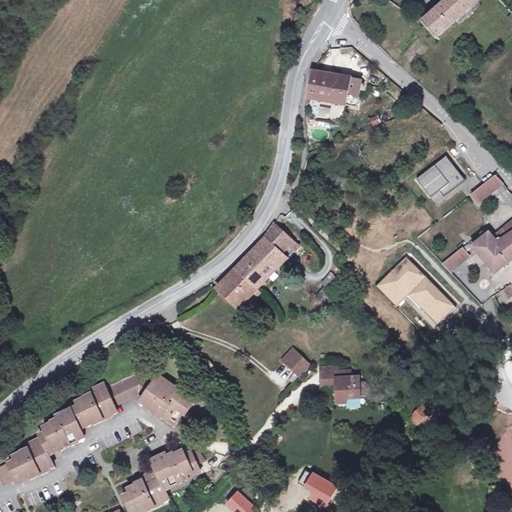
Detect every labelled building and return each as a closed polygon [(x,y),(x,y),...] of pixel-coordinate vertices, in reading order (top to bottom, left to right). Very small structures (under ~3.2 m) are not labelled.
[(436,39),(470,8),(479,0),(447,0),(447,1),(422,23),(436,39)] [(357,107),(362,80),(312,71),(308,99),(357,107)] [(371,127),(381,122),(377,115),(368,119),(371,127)] [(447,157),(418,180),(432,198),(441,192),(445,197),(466,181),(462,175),(447,157)] [(504,184),(496,176),(490,180),(498,189),(504,184)] [(479,204),(498,189),(490,180),(471,195),(479,204)] [(507,233),(507,230),(511,225),(511,222),(494,237),(496,241),(504,236),(504,235),(507,233)] [(275,271),(299,247),(275,224),(266,238),(236,269),(258,290),(268,279),(259,271),(266,263),(275,271)] [(511,260),(511,225),(507,230),(507,233),(504,235),(504,236),(496,241),(494,237),(490,233),(473,247),(496,274),(511,260)] [(451,273),(470,256),(467,252),(463,248),(443,265),(451,273)] [(406,258),(376,286),(397,307),(408,296),(412,292),(442,322),(457,308),(406,258)] [(275,271),(266,263),(259,271),(268,279),(275,271)] [(239,309),(258,290),(236,269),(217,289),(239,309)] [(326,287),(336,277),(331,272),(327,279),(323,283),(326,287)] [(321,301),(327,295),(323,291),(317,297),(321,301)] [(412,292),(408,296),(438,326),(442,322),(412,292)] [(284,362),(295,350),(293,349),(283,360),(284,362)] [(311,366),(295,350),(284,362),(301,377),(311,366)] [(205,356),(196,363),(203,371),(212,364),(205,356)] [(369,387),(365,383),(360,383),(360,377),(351,378),(351,371),(340,372),(340,367),(321,368),(322,387),(337,386),(338,404),(347,403),(347,399),(361,398),(361,396),(366,396),(369,392),(369,387)] [(110,412),(117,409),(115,407),(114,405),(139,393),(144,397),(143,398),(143,399),(148,403),(146,407),(162,418),(165,414),(177,423),(188,408),(190,410),(196,402),(159,376),(153,384),(141,376),(108,391),(105,384),(90,391),(92,396),(77,403),(79,407),(58,417),(60,421),(45,429),(47,433),(40,436),(41,439),(27,446),(29,450),(14,457),(16,461),(0,468),(0,476),(4,486),(17,480),(17,481),(29,475),(31,479),(49,471),(49,470),(48,467),(53,464),(48,452),(60,446),(62,450),(80,442),(78,438),(84,435),(80,427),(92,421),(94,425),(112,416),(110,412)] [(128,401),(139,395),(143,398),(144,397),(139,393),(114,405),(115,407),(128,401)] [(429,417),(427,415),(430,411),(423,405),(414,415),(424,423),(429,417)] [(177,423),(165,414),(162,418),(175,427),(177,423)] [(200,448),(192,452),(198,465),(206,461),(200,448)] [(188,475),(200,469),(198,465),(192,452),(186,455),(184,451),(179,453),(177,449),(152,461),(156,471),(132,483),(134,487),(128,490),(130,494),(124,497),(131,511),(135,511),(144,508),(146,511),(164,503),(162,499),(168,496),(164,486),(170,484),(171,488),(190,479),(188,475)] [(338,489),(315,473),(304,489),(312,494),(308,499),(324,510),(338,489)] [(260,511),(238,491),(225,505),(232,511),(260,511)]
